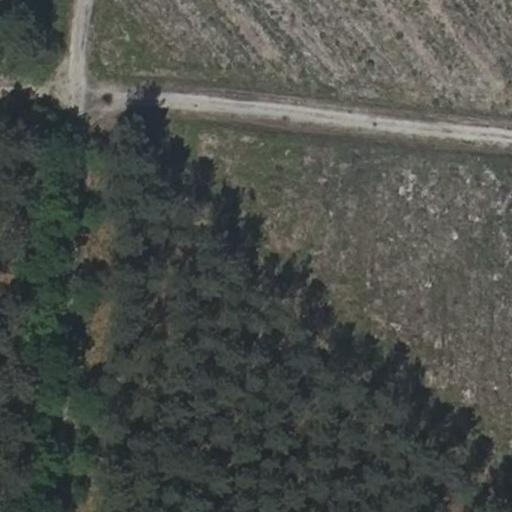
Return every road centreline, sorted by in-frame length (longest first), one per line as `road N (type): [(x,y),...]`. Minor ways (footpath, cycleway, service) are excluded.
road 1 (track): [(511,136),(223,100),(78,89),(0,95)]
road 2 (track): [(85,0),(51,511)]
